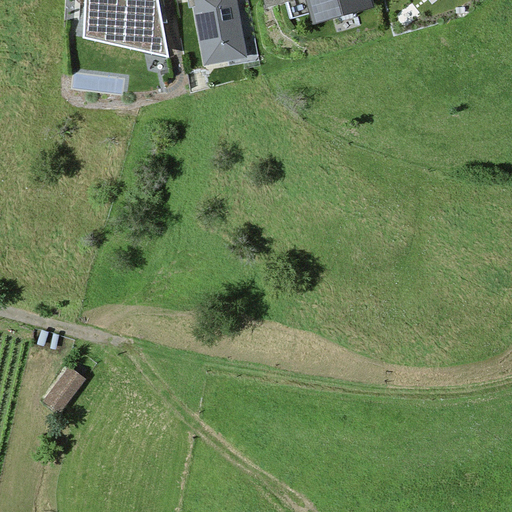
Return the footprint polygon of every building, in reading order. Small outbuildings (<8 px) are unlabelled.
[(158,0),(85,0),(84,37),(169,56),(158,0)] [(243,0),(191,0),(205,73),(258,62),(243,0)] [(263,0),(266,10),(301,0),(263,0)] [(373,0),(309,0),(317,26),(376,7),(373,0)] [(87,379),(70,367),(43,401),(62,414),(87,379)]
